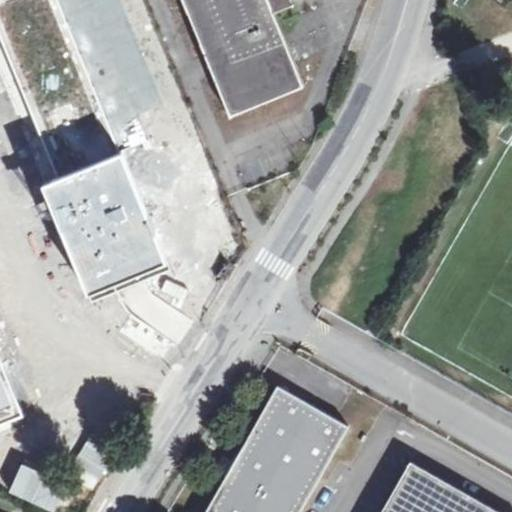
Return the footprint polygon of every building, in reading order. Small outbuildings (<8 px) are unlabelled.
[(42,182),(91,303),(173,269),(61,0),(0,0),(0,33),(59,175),(42,182)] [(182,0),(224,102),(245,93),(250,103),(302,82),(294,63),(274,14),(273,11),(249,20),(240,0),(182,0)] [(240,0),(249,20),(273,11),(268,0),(240,0)] [(294,6),(291,0),(268,0),(273,11),(274,14),(294,6)] [(245,93),(224,102),(228,112),(250,103),(245,93)] [(0,428),(25,418),(0,357),(0,428)] [(300,511),(349,426),(278,385),(205,511),(300,511)] [(504,511),(413,461),(383,511),(504,511)]
